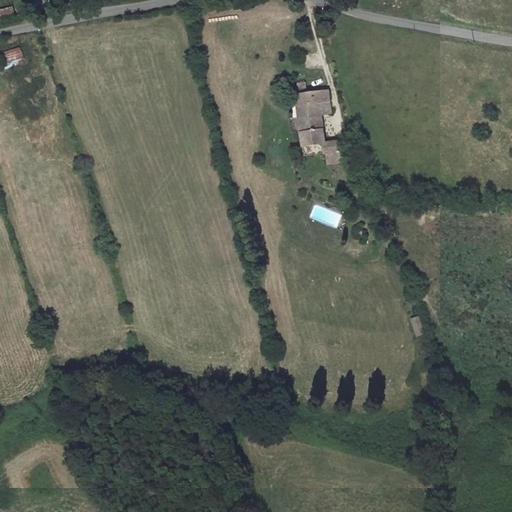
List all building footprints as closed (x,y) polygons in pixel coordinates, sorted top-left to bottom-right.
[(0,10),(0,23),(16,19),(13,7),(0,10)] [(20,66),(18,53),(1,56),(4,69),(20,66)] [(320,114),(319,103),(329,102),(328,91),(296,95),(297,98),(291,98),(293,118),(299,118),(303,147),(323,144),(325,154),(327,153),(329,164),(342,162),(341,151),(343,151),(341,141),(325,143),(320,114)] [(330,112),(329,102),(319,103),(320,114),(330,112)] [(424,333),(419,317),(412,320),(417,336),(424,333)]
